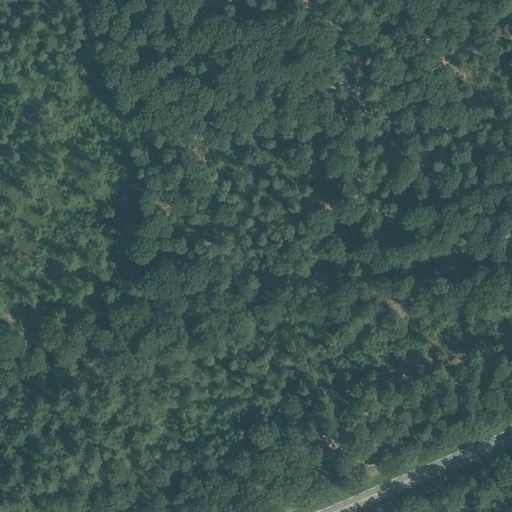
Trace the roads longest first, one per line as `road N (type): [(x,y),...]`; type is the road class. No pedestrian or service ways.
road 1 (track): [(0,353),(170,307),(255,294),(511,279)]
road 2 (primary): [(338,511),(511,436)]
